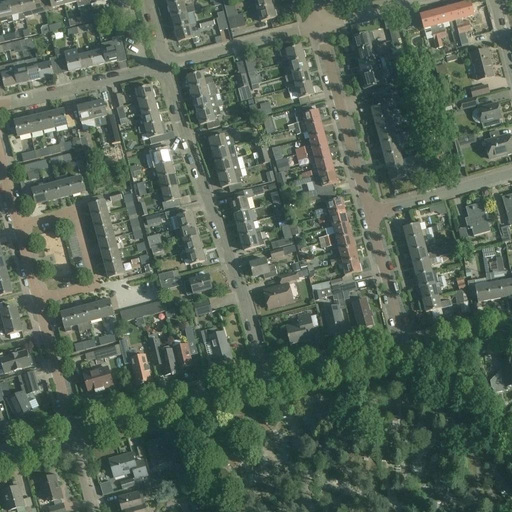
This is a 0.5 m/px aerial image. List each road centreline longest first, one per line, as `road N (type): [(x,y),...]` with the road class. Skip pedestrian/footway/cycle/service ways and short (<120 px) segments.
road 1 (residential): [(265,383),(243,295),(167,79),(146,69)]
road 2 (residential): [(75,436),(265,383)]
road 3 (residential): [(369,213),(319,24)]
road 4 (residential): [(41,300),(93,280),(85,229),(62,207),(19,214)]
road 5 (residential): [(169,57),(180,61),(319,24)]
road 6 (residential): [(0,105),(146,69)]
road 7 (residential): [(369,213),(511,173)]
road 8 (residential): [(265,383),(406,352)]
road 9 (residential): [(406,352),(369,213)]
road 10 (residential): [(75,436),(41,300)]
